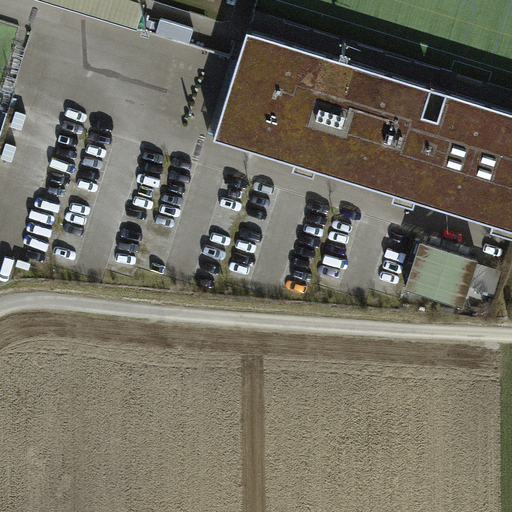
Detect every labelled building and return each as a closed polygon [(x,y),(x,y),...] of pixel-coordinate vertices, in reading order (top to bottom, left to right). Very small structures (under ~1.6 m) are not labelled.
[(125,0),(35,0),(139,32),(147,7),(125,0)] [(511,98),(252,18),(216,134),(511,225),(511,98)] [(162,20),(157,33),(192,44),(196,31),(162,20)] [(406,292),(464,310),(480,262),(422,243),(406,292)] [(480,265),(473,288),(494,295),(501,271),(480,265)]
